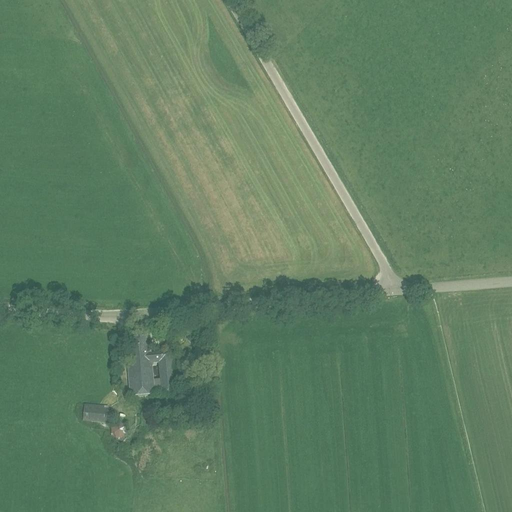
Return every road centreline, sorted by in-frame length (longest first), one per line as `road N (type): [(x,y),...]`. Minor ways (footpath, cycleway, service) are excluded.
road 1 (tertiary): [(0,308),(164,312),(389,291)]
road 2 (tertiary): [(389,291),(381,261),(228,0)]
road 3 (unclassified): [(511,282),(389,291)]
